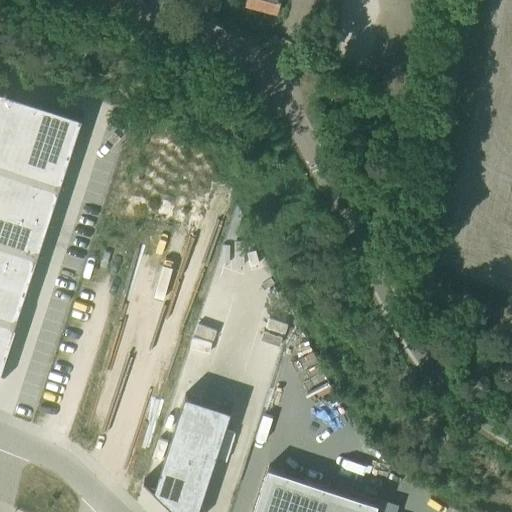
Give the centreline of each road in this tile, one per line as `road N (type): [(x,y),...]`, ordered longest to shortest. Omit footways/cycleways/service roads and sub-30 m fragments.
road 1 (unclassified): [(511,416),(482,403),(408,332),(274,83),(233,54),(115,0)]
road 2 (unclassified): [(0,436),(51,457),(119,511)]
